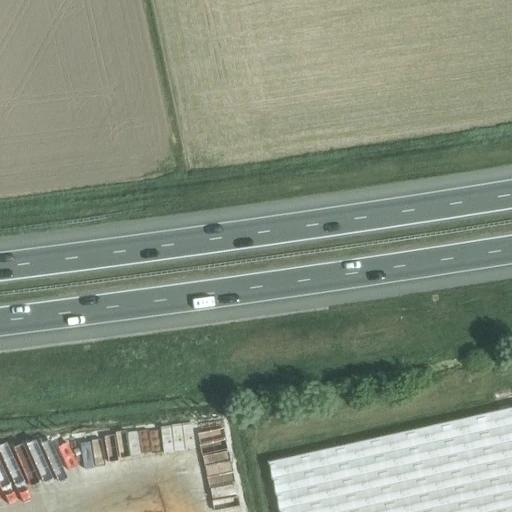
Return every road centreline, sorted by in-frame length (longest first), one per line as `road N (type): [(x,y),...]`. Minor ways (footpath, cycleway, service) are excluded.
road 1 (motorway): [(511,194),(0,267)]
road 2 (motorway): [(0,318),(511,246)]
